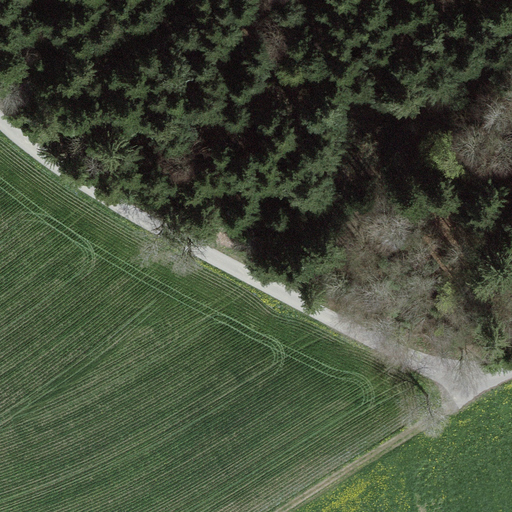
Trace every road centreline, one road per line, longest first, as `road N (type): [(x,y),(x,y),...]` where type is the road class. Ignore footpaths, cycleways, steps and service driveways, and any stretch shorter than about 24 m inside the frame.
road 1 (unclassified): [(0,117),(106,198),(382,344),(468,378),(511,368)]
road 2 (track): [(290,511),(425,422),(468,378)]
